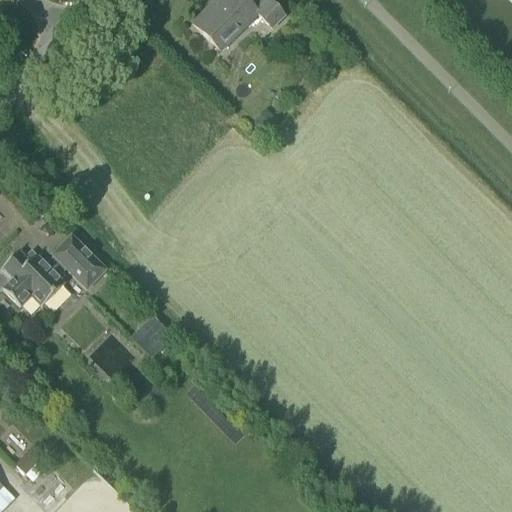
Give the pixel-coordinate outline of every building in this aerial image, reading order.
[(272,32),(284,19),(264,0),(246,0),(245,1),(243,0),(225,0),(209,17),(204,13),(191,26),(220,54),(257,17),(272,32)] [(328,52),(323,64),(334,68),(339,56),(328,52)] [(266,108),(254,119),(262,128),(274,117),(266,108)] [(30,302),(41,313),(66,288),(59,281),(67,274),(88,296),(108,277),(71,239),(50,259),(54,262),(47,269),(38,260),(31,267),(19,255),(1,272),(12,283),(4,291),(22,309),(30,302)] [(153,321),(132,342),(152,362),(173,341),(153,321)] [(31,447),(13,467),(23,476),(42,457),(31,447)]
